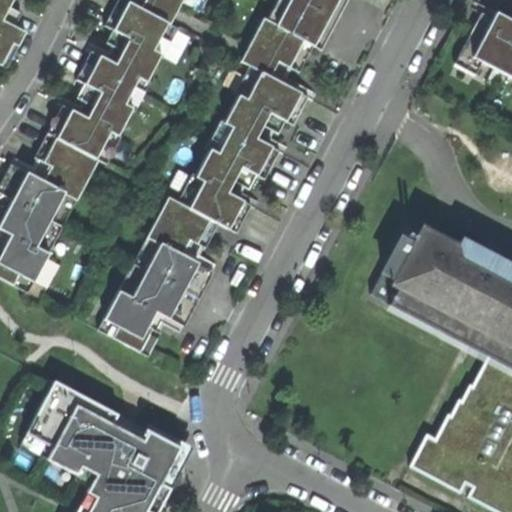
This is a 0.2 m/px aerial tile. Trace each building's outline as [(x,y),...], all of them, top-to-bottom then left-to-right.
[(14,0),(0,0),(0,66),(2,68),(13,46),(19,49),(26,35),(17,30),(3,23),(10,9),(13,3),(14,0)] [(119,0),(105,28),(115,33),(130,5),(120,0),(119,0)] [(131,0),(130,5),(142,11),(147,0),(131,0)] [(147,0),(142,11),(168,24),(171,26),(172,24),(175,18),(184,0),(147,0)] [(279,0),(267,24),(276,29),(291,0),(279,0)] [(291,0),(276,29),(304,43),(314,48),(338,0),(291,0)] [(481,62),(472,57),(496,13),(476,2),(472,9),(480,13),(476,20),(460,50),(453,64),(474,75),(481,62)] [(72,111),(57,140),(95,160),(110,132),(119,137),(134,109),(126,105),(139,80),(147,84),(161,56),(154,52),(168,24),(142,11),(130,5),(115,33),(130,40),(117,66),(108,62),(101,58),(86,87),(102,95),(89,120),(80,116),(72,111)] [(24,16),(10,9),(3,23),(17,30),(24,16)] [(511,21),(496,13),(472,57),(481,62),(511,77),(511,21)] [(241,64),(249,68),(261,75),(270,79),(279,64),(290,69),(304,43),(276,29),(267,24),(263,22),(245,55),(241,64)] [(180,28),(172,24),(171,26),(168,24),(154,52),(161,56),(165,58),(180,28)] [(114,50),(108,62),(117,66),(130,40),(115,33),(111,40),(108,46),(114,50)] [(314,48),(304,43),(290,69),(279,64),(270,79),(300,95),(285,123),(293,127),(307,99),(314,103),(318,96),(287,80),(289,76),(292,71),(300,75),(308,58),(314,48)] [(16,54),(19,49),(13,46),(2,68),(7,71),(16,54)] [(76,82),(86,87),(101,58),(91,53),(76,82)] [(235,95),(239,97),(247,101),(261,75),(249,68),(235,95)] [(203,184),(190,210),(210,221),(220,225),(229,230),(243,203),(227,195),(241,169),(257,177),(272,148),(256,140),(269,114),(285,123),(300,95),(270,79),(261,75),(247,101),(239,97),(224,125),(232,129),(219,155),(210,151),(195,180),(203,184)] [(149,85),(147,84),(139,80),(126,105),(134,109),(137,110),(149,85)] [(86,105),(80,116),(89,120),(102,95),(86,87),(82,94),(79,101),(86,105)] [(63,107),(48,136),(57,140),(72,111),(63,107)] [(282,130),(285,123),(269,114),(256,140),(272,148),(257,177),(265,182),(279,154),(285,157),(289,150),(271,140),(274,133),(279,136),(282,130)] [(206,149),(210,151),(219,155),(232,129),(224,125),(220,122),(206,149)] [(121,138),(119,137),(110,132),(95,160),(98,161),(107,166),(121,138)] [(34,169),(15,159),(11,167),(27,175),(44,183),(52,169),(44,165),(57,140),(48,136),(35,160),(38,161),(36,165),(34,169)] [(52,169),(44,183),(65,194),(77,200),(94,168),(98,161),(95,160),(57,140),(44,165),(52,169)] [(0,188),(0,227),(27,175),(11,167),(0,188)] [(249,192),(257,177),(241,169),(227,195),(243,203),(229,230),(236,234),(250,208),(256,211),(260,204),(242,195),(243,192),(244,189),(249,192)] [(44,183),(27,175),(0,227),(0,229),(7,233),(12,236),(0,258),(0,264),(18,274),(35,283),(50,253),(38,246),(65,194),(44,183)] [(77,200),(65,194),(38,246),(50,253),(77,200)] [(147,239),(160,246),(181,257),(184,251),(189,241),(197,245),(210,221),(190,210),(168,199),(163,209),(147,239)] [(220,225),(210,221),(197,245),(202,247),(207,250),(220,225)] [(392,281),(511,345),(511,276),(420,229),(403,221),(380,269),(393,276),(392,281)] [(0,245),(0,279),(12,286),(18,274),(0,264),(0,258),(12,236),(7,233),(0,245)] [(147,239),(133,266),(146,273),(160,246),(147,239)] [(199,252),(202,247),(197,245),(189,241),(184,251),(197,257),(199,252)] [(181,257),(160,246),(146,273),(133,300),(119,293),(105,321),(120,328),(142,339),(147,329),(155,313),(169,320),(198,265),(181,257)] [(217,267),(197,257),(184,251),(181,257),(198,265),(169,320),(155,313),(147,329),(152,331),(157,334),(159,329),(162,324),(182,334),(217,267)] [(146,273),(133,266),(119,293),(133,300),(146,273)] [(29,295),(35,283),(18,274),(12,286),(29,295)] [(99,332),(114,340),(120,328),(105,321),(99,332)] [(140,353),(152,331),(147,329),(142,339),(120,328),(114,340),(140,353)] [(469,498),(494,511),(511,511),(511,373),(489,361),(473,389),(470,387),(461,403),(459,402),(450,417),(448,416),(435,440),(428,436),(410,468),(461,496),(466,488),(473,491),(469,498)] [(26,437),(54,451),(77,407),(112,425),(117,415),(55,382),(26,437)] [(145,511),(179,449),(150,433),(145,443),(140,440),(112,425),(77,407),(54,451),(49,461),(77,476),(81,467),(97,476),(90,489),(88,494),(97,499),(90,511),(145,511)] [(146,430),(117,415),(112,425),(140,440),(146,430)] [(146,430),(140,440),(145,443),(150,433),(179,449),(145,511),(158,511),(192,449),(148,426),(146,430)] [(21,447),(49,461),(54,451),(26,437),(21,447)] [(83,485),(90,489),(97,476),(81,467),(77,476),(74,481),(83,485)] [(88,494),(78,511),(90,511),(97,499),(88,494)]
